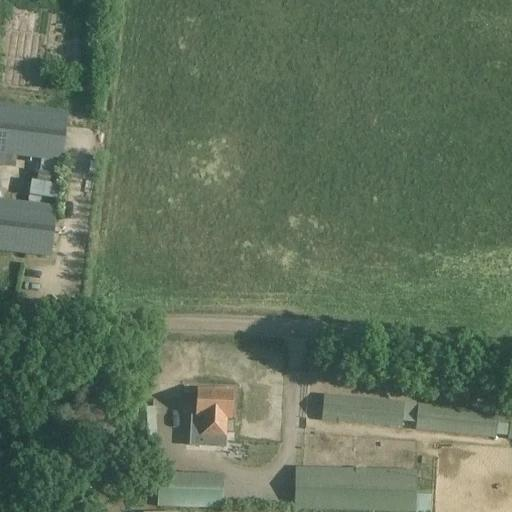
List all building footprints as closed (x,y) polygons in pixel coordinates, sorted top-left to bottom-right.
[(87,121),(88,93),(72,93),(71,120),(87,121)] [(0,104),(0,156),(62,164),(68,113),(0,104)] [(34,184),(32,194),(48,198),(51,188),(34,184)] [(0,203),(0,251),(50,258),(56,210),(0,203)] [(197,392),(196,419),(203,419),(202,436),(225,437),(226,419),(230,420),(231,393),(197,392)] [(404,405),(402,422),(417,424),(416,431),(496,439),(496,437),(498,416),(498,414),(419,406),(404,405)] [(155,410),(139,410),(141,450),(157,449),(155,410)] [(511,440),(511,415),(511,416),(510,417),(498,416),(496,437),(509,438),(509,440),(511,440)] [(319,511),(415,511),(416,492),(417,472),(296,468),(294,511),(319,511)] [(159,476),(158,508),(222,510),(223,477),(159,476)] [(416,492),(415,511),(431,511),(432,493),(416,492)]
